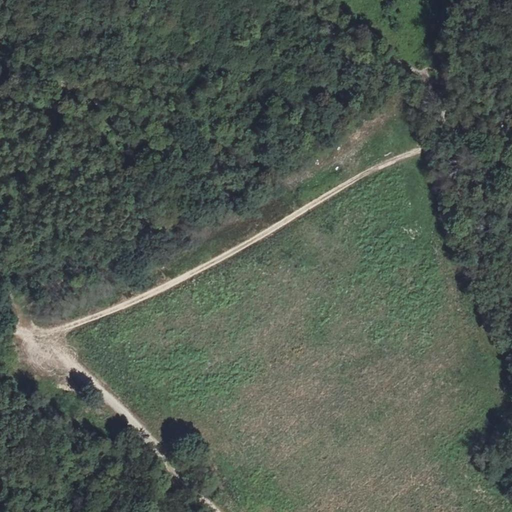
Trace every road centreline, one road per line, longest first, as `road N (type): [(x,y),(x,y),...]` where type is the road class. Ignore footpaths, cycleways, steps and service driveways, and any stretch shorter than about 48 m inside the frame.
road 1 (track): [(42,334),(186,278),(373,170),(444,142)]
road 2 (track): [(219,511),(62,363),(42,334),(0,319)]
road 3 (track): [(225,185),(36,56),(0,16)]
road 4 (track): [(225,185),(138,247),(0,307)]
road 5 (track): [(370,61),(225,185)]
